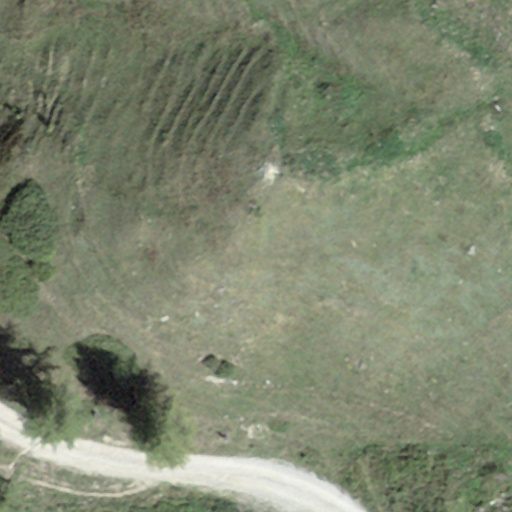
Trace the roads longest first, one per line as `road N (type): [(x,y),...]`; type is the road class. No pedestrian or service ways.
road 1 (track): [(0,418),(87,453),(188,466)]
road 2 (track): [(188,466),(262,476),(334,511)]
